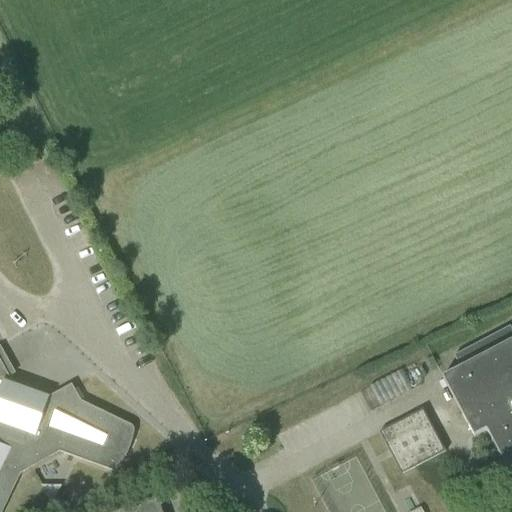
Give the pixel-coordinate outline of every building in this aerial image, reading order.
[(511,332),(509,328),(454,357),(460,369),(442,378),(473,438),(486,431),(505,467),(511,462),(511,332)] [(130,426),(80,401),(70,385),(48,399),(12,386),(12,385),(0,362),(0,511),(2,511),(20,475),(23,473),(49,459),(60,453),(80,461),(111,472),(114,471),(117,470),(126,454),(126,453),(126,448),(121,445),(130,426)] [(372,384),(379,405),(411,395),(404,374),(372,384)] [(423,410),(380,433),(402,475),(445,453),(423,410)] [(161,511),(156,498),(119,511),(161,511)]
